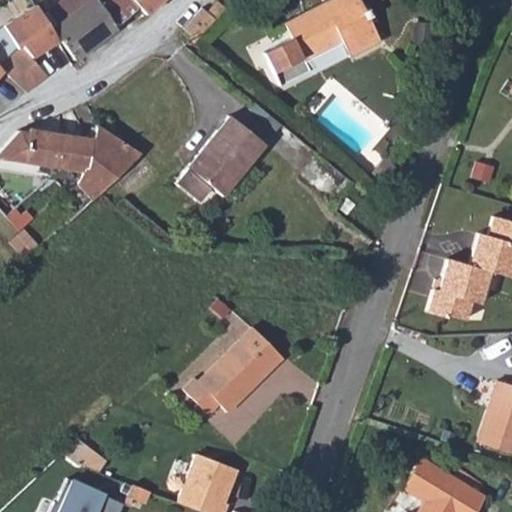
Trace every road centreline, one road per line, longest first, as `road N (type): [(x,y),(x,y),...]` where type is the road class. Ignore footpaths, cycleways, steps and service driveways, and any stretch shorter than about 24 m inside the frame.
road 1 (residential): [(476,0),(299,511)]
road 2 (residential): [(188,0),(70,97),(0,126)]
